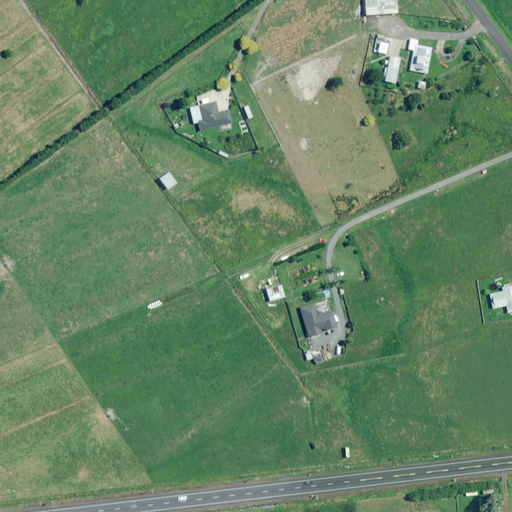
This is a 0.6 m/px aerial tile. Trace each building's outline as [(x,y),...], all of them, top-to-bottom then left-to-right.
[(395,13),(394,0),(362,0),(363,15),(395,13)] [(416,40),(409,39),(407,49),(412,50),(409,70),(426,73),(428,58),(430,48),(416,46),(416,40)] [(398,58),(388,56),(386,68),(384,68),(381,81),(394,83),(398,58)] [(217,112),(215,102),(188,108),(192,123),(197,122),(198,130),(231,124),(228,110),(217,112)] [(174,183),(166,172),(157,179),(165,189),(174,183)] [(511,285),(504,288),(505,292),(491,294),(494,308),(508,306),(509,313),(511,312),(511,285)] [(320,334),(319,330),(326,329),(326,330),(336,327),(331,312),(318,315),(314,304),(299,308),(307,337),(320,334)]
